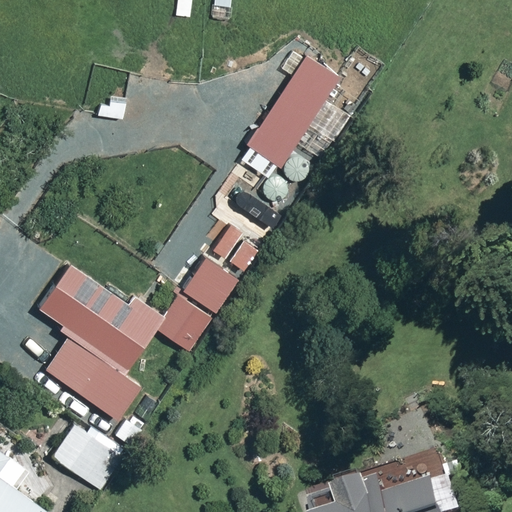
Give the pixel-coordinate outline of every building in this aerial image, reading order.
[(180,170),(145,146),(124,177),(159,201),(180,170)] [(255,244),(237,232),(222,253),(239,266),(255,244)] [(234,272),(201,250),(179,284),(211,305),(234,272)] [(208,313),(174,290),(152,323),(186,346),(208,313)] [(88,356),(78,397),(126,407),(135,367),(88,356)] [(38,443),(0,419),(0,511),(47,511),(50,509),(11,485),(38,443)] [(75,423),(52,458),(86,480),(109,446),(75,423)] [(445,511),(438,486),(396,499),(391,483),(314,506),(315,511),(445,511)]
